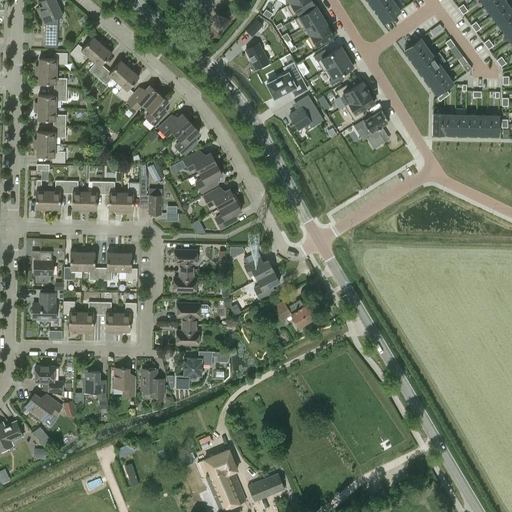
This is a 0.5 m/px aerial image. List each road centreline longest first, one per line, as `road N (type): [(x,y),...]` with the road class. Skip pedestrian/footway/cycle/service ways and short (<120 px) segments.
road 1 (residential): [(9,349),(142,346),(157,239),(147,229),(9,226)]
road 2 (residential): [(82,0),(211,118),(284,248),(299,252),(318,243)]
road 3 (tertiary): [(480,511),(318,243)]
road 4 (tertiary): [(318,243),(231,88),(134,0)]
road 5 (residential): [(367,56),(434,8),(482,71)]
road 6 (residential): [(14,81),(9,226)]
road 7 (residential): [(433,170),(318,243)]
road 8 (unknown): [(283,177),(395,104)]
road 9 (residential): [(433,170),(367,56)]
road 10 (residential): [(9,226),(9,349)]
